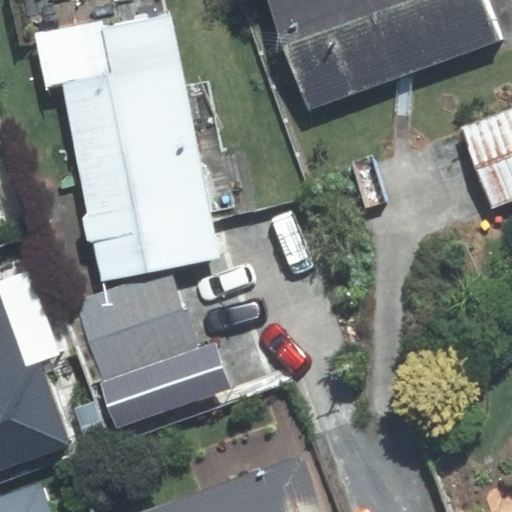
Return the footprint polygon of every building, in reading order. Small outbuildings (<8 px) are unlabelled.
[(511,19),(505,0),(287,0),(326,107),(511,40),(511,19)] [(104,238),(111,237),(117,272),(234,249),(186,15),(118,28),(127,70),(78,79),(105,216),(99,217),(104,238)] [(511,115),(477,129),(505,207),(511,204),(511,115)] [(0,471),(72,446),(42,363),(62,356),(31,270),(0,280),(0,471)] [(185,271),(91,305),(118,380),(213,347),(185,271)] [(106,392),(116,426),(135,421),(124,385),(106,392)] [(157,409),(139,415),(146,434),(164,429),(157,409)] [(339,511),(317,452),(156,511),(339,511)] [(51,511),(40,482),(0,495),(0,511),(51,511)]
